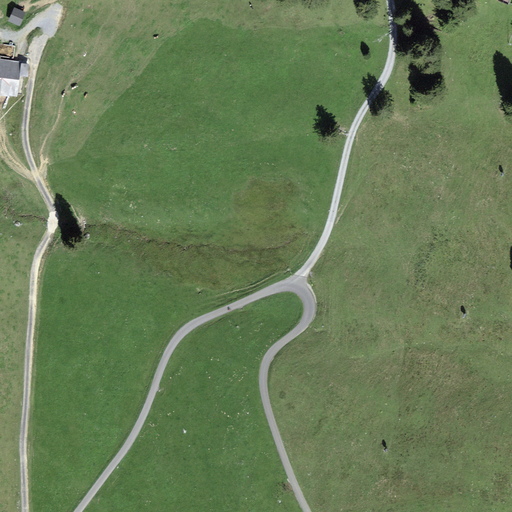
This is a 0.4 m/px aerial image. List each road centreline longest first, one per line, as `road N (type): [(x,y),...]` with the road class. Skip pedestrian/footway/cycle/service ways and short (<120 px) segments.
road 1 (track): [(77,511),(129,441),(171,346),(187,329),(287,286),(309,301),(309,314),(268,354),(262,390),(306,511)]
road 2 (track): [(23,511),(27,331),(36,258),(53,219),(28,165),(20,108),(40,39)]
road 3 (track): [(390,0),(391,63),(351,133),(330,221),(296,288)]
